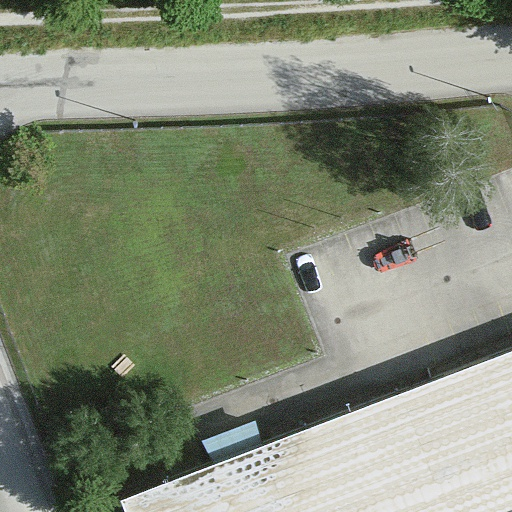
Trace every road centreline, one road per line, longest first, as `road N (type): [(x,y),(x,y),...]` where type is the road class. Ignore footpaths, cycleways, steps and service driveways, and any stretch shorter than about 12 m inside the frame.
road 1 (unclassified): [(511,50),(0,72)]
road 2 (track): [(0,17),(399,0)]
